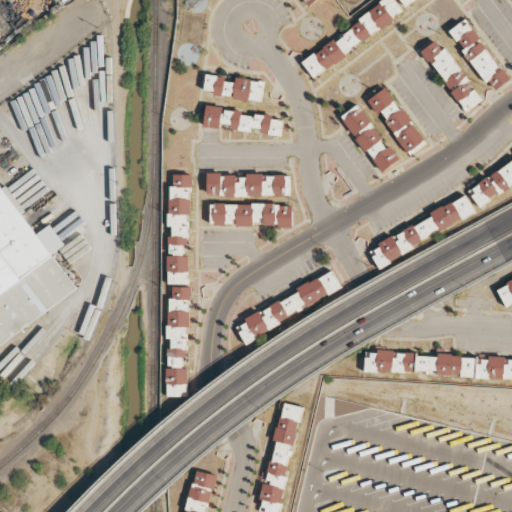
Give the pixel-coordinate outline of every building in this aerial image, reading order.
[(311,76),(404,15),(394,0),(391,0),(300,59),(311,76)] [(509,79),(465,19),(448,31),(493,92),(509,79)] [(480,102),(441,38),(424,48),(462,113),(480,102)] [(204,94),(261,101),(264,81),(236,77),(235,82),(225,81),(225,76),(206,74),(204,94)] [(369,99),(407,153),(424,140),(386,87),(369,99)] [(341,117),(380,173),(400,159),(389,145),(388,146),(358,104),(341,117)] [(204,126),(221,129),(221,123),(231,124),(230,129),(250,131),(250,127),(258,128),(257,133),(280,135),(282,120),(272,118),(273,117),(242,113),(242,111),(223,109),(223,107),(206,105),(204,126)] [(478,206),(511,183),(511,159),(467,190),(478,206)] [(168,284),(188,284),(188,256),(183,256),(183,245),(189,245),(190,174),(170,174),(169,227),(172,227),(172,237),(168,237),(168,284)] [(284,195),(284,188),(290,188),(289,174),(237,174),(207,174),(207,196),(284,195)] [(0,347),(79,294),(52,254),(65,245),(51,224),(38,233),(5,185),(1,188),(0,187),(0,347)] [(476,215),(467,197),(377,242),(379,247),(370,252),(377,265),(476,215)] [(292,227),(292,204),(210,204),(210,225),(279,225),(279,227),(292,227)] [(242,337),(343,293),(333,271),(296,287),(299,293),(244,317),(246,322),(237,326),(242,337)] [(511,303),(511,280),(496,288),(505,306),(511,303)] [(168,396),(187,396),(187,368),(182,368),(183,358),(188,358),(189,287),(169,286),(168,339),(168,396)] [(365,370),(511,379),(511,358),(489,357),(488,358),(437,354),(437,355),(376,351),(376,352),(366,352),(365,370)] [(265,511),(281,511),(300,406),(282,403),(276,441),(273,440),(261,511),(265,511)] [(208,511),(216,475),(194,470),(185,511),(208,511)]
